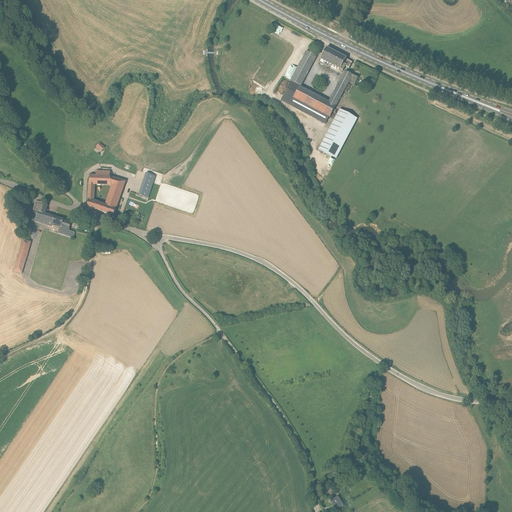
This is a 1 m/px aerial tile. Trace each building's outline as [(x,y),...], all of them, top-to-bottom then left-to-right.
[(320,60),(331,65),(337,54),(326,48),(320,60)] [(302,83),(316,57),(306,52),(292,78),(290,81),(291,81),(280,101),(325,125),(329,117),(330,117),(331,114),(343,91),(347,93),(351,86),(347,84),(348,82),(354,85),(357,78),(344,72),(329,102),(300,87),(301,84),(302,83)] [(346,58),(337,54),(331,65),(343,72),(345,67),(349,69),(352,63),(346,59),(346,58)] [(357,119),(339,110),(318,149),(336,159),(357,119)] [(100,143),(96,147),(101,152),(105,148),(100,143)] [(89,184),(89,185),(94,185),(107,185),(111,186),(108,196),(105,206),(107,207),(115,210),(120,196),(125,182),(117,179),(110,177),(110,173),(107,173),(101,172),(96,172),(95,176),(90,176),(89,176),(89,184)] [(148,198),(155,176),(145,173),(138,194),(148,198)] [(87,207),(96,210),(98,204),(95,203),(95,201),(93,201),(94,185),(89,185),(87,207)] [(44,214),(47,205),(36,201),(29,219),(51,226),(59,228),(58,234),(73,238),(74,232),(69,231),(71,223),(63,220),(44,214)] [(96,210),(99,211),(107,214),(113,216),(114,216),(114,215),(115,210),(107,207),(105,206),(101,205),(98,204),(96,210)] [(22,274),(31,241),(22,239),(12,272),(22,274)] [(343,505),(337,497),(331,501),(336,510),(343,505)]
